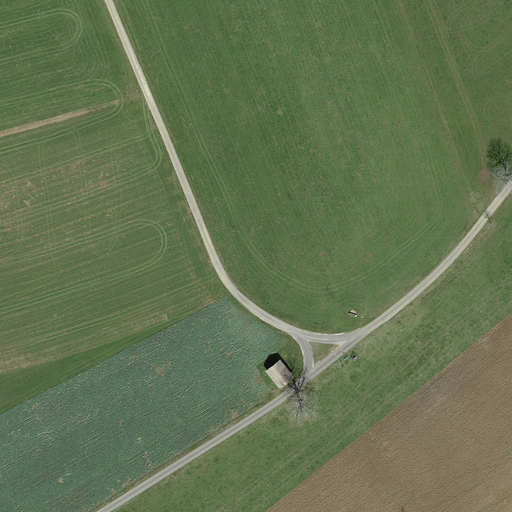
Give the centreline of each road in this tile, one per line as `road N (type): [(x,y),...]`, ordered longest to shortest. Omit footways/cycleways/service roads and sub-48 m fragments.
road 1 (unclassified): [(299,334),(246,301),(222,272),(109,0)]
road 2 (unclassified): [(307,378),(102,511)]
road 3 (unclassified): [(511,184),(441,268),(365,331)]
